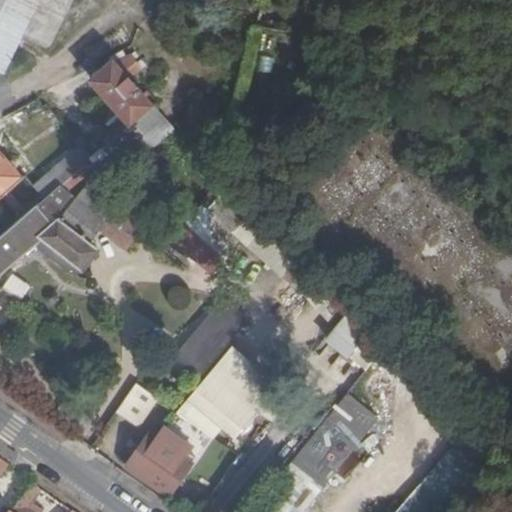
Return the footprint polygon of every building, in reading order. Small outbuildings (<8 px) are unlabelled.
[(0,0),(0,42),(18,51),(25,37),(43,46),(47,46),(51,44),(72,0),(0,0)] [(0,71),(7,74),(18,51),(0,42),(0,71)] [(107,63),(89,79),(130,127),(155,106),(131,78),(143,68),(129,53),(122,59),(114,51),(104,59),(107,63)] [(511,247),(368,105),(366,103),(342,128),(340,159),(281,191),(511,419),(511,247)] [(92,159),(91,159),(102,172),(115,161),(125,173),(163,141),(173,149),(179,144),(170,134),(175,129),(155,106),(130,127),(92,159)] [(340,159),(342,128),(314,157),(281,191),(340,159)] [(45,198),(62,185),(91,159),(79,145),(34,184),(45,198)] [(0,152),(0,195),(21,175),(0,152)] [(171,235),(214,272),(244,238),(235,230),(260,202),(235,179),(216,160),(201,175),(214,187),(202,203),(206,204),(191,222),(186,218),(171,235)] [(0,270),(33,241),(73,271),(82,270),(98,249),(86,240),(95,227),(125,250),(145,222),(138,216),(144,209),(126,194),(120,202),(118,201),(113,207),(87,187),(78,197),(62,185),(45,198),(0,238),(0,270)] [(260,202),(235,230),(244,238),(284,277),(308,249),(260,202)] [(315,256),(308,249),(284,277),(292,284),(315,256)] [(4,288),(25,301),(33,287),(13,274),(4,288)] [(344,305),(317,275),(300,291),(328,320),(344,305)] [(224,297),(175,356),(201,377),(249,319),(224,297)] [(379,355),(342,325),(329,341),(366,370),(379,355)] [(187,401),(233,439),(278,385),(232,347),(187,401)] [(132,389),(119,408),(133,420),(148,399),(132,389)] [(67,395),(50,421),(74,438),(92,411),(67,395)] [(451,440),(388,511),(450,511),(498,457),(502,442),(458,398),(433,423),(451,440)] [(308,478),(322,489),(324,487),(360,442),(329,417),(291,464),(308,478)] [(134,455),(126,467),(168,497),(192,462),(186,458),(195,444),(166,425),(158,437),(149,431),(142,443),(136,439),(128,452),(134,455)] [(0,479),(9,468),(0,461),(0,479)] [(308,478),(291,464),(266,495),(283,509),(308,478)] [(308,478),(283,509),(280,511),(311,511),(327,490),(324,487),(322,489),(308,478)] [(33,511),(20,501),(11,511),(33,511)]
